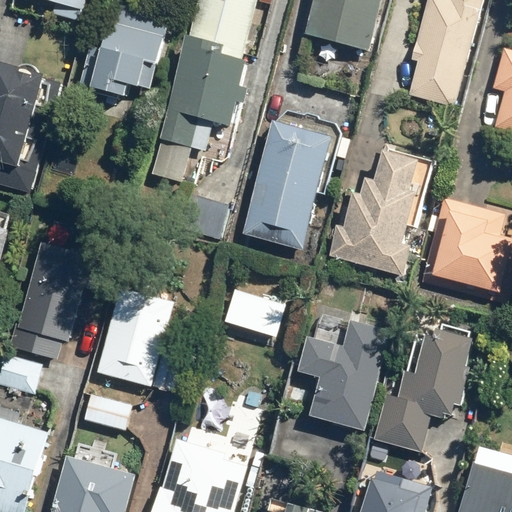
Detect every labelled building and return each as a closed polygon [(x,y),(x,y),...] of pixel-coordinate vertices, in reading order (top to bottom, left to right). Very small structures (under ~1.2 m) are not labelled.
[(53,14),(79,21),(85,0),(47,0),(56,2),(53,14)] [(198,0),(161,137),(192,145),(199,117),(231,125),(237,100),(245,103),(249,87),(242,86),(249,60),(241,58),(256,0),(198,0)] [(314,0),(306,32),(367,50),(380,0),(314,0)] [(411,94),(454,106),(483,0),(428,0),(412,60),(420,62),(411,94)] [(91,45),(80,83),(126,95),(129,83),(138,85),(145,60),(157,63),(170,17),(115,2),(102,48),(91,45)] [(511,131),(511,48),(505,47),(493,88),(506,91),(496,127),(511,131)] [(19,66),(0,60),(0,182),(30,191),(61,83),(44,78),(45,73),(40,72),(40,71),(38,69),(37,67),(36,66),(34,64),(32,63),(30,63),(28,63),(26,63),(24,63),(22,64),(20,65),(19,66)] [(276,120),(244,235),(303,251),(334,136),(276,120)] [(338,225),(329,257),(404,277),(413,246),(401,243),(416,190),(411,189),(419,161),(383,151),(376,178),(368,176),(362,195),(355,192),(345,227),(338,225)] [(191,195),(182,227),(221,238),(230,205),(191,195)] [(446,197),(422,284),(509,308),(511,296),(511,226),(504,224),(507,213),(446,197)] [(0,265),(10,230),(0,227),(0,265)] [(42,241),(19,324),(17,323),(11,347),(59,361),(64,340),(69,342),(84,287),(90,289),(99,257),(42,241)] [(99,372),(151,387),(176,301),(122,286),(99,372)] [(310,416),(365,431),(393,330),(351,319),(344,346),(309,336),(300,372),(320,377),(310,416)] [(389,392),(376,437),(415,448),(419,437),(424,439),(432,412),(443,415),(445,410),(453,412),(457,398),(462,400),(472,363),(465,361),(472,335),(437,325),(435,333),(427,330),(417,369),(408,367),(400,395),(389,392)] [(0,383),(35,393),(44,365),(0,352),(0,383)] [(90,420),(127,431),(134,406),(97,396),(90,420)] [(235,396),(221,444),(261,455),(275,407),(235,396)] [(0,416),(0,511),(3,511),(27,511),(50,431),(0,416)] [(174,441),(154,511),(232,511),(234,510),(212,503),(216,491),(201,487),(210,451),(174,441)] [(69,455),(54,511),(128,511),(139,475),(69,455)] [(425,511),(433,486),(405,478),(402,487),(371,478),(361,511),(425,511)] [(511,511),(463,497),(458,511),(511,511)] [(267,511),(323,511),(324,511),(290,502),(286,511),(276,511),(268,509),(267,511)]
